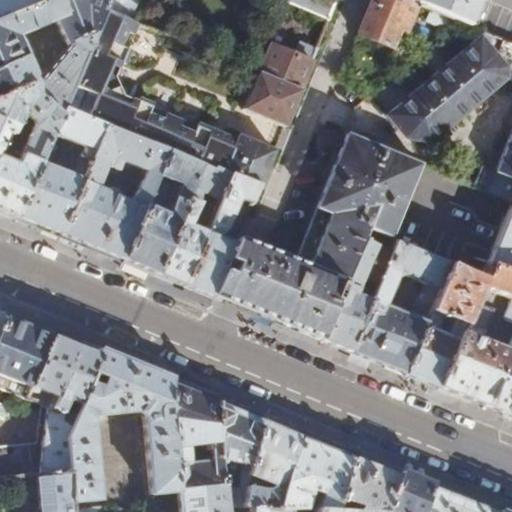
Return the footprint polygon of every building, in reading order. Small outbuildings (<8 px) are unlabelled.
[(0,0),(0,15),(37,0),(0,0)] [(37,0),(0,15),(0,94),(24,85),(59,119),(64,108),(105,10),(109,0),(37,0)] [(409,0),(370,0),(357,32),(389,46),(398,28),(404,29),(416,3),(409,0)] [(409,0),(416,3),(431,10),(456,21),(464,24),(474,0),(409,0)] [(228,173),(258,185),(273,150),(237,134),(235,139),(196,123),(194,127),(149,109),(150,105),(137,99),(135,103),(118,96),(107,92),(111,82),(118,64),(123,66),(129,51),(125,49),(136,23),(105,10),(64,108),(105,125),(169,150),(201,163),(228,173)] [(427,20),(446,29),(456,21),(431,10),(427,20)] [(511,105),(511,45),(483,32),(448,62),(466,84),(462,88),(477,106),(491,93),(511,105)] [(283,127),(315,50),(299,43),(294,55),(271,46),(265,59),(258,55),(251,72),(255,74),(241,109),(283,127)] [(466,84),(448,62),(385,115),(405,139),(446,148),(455,146),(471,133),(486,117),(477,106),(462,88),(466,84)] [(107,92),(118,96),(111,82),(107,92)] [(59,119),(24,85),(0,94),(0,211),(18,218),(59,119)] [(105,125),(64,108),(59,119),(18,218),(59,235),(105,125)] [(169,150),(105,125),(59,235),(110,256),(122,261),(169,150)] [(472,186),(511,203),(511,201),(511,129),(494,173),(481,171),(472,186)] [(337,150),(409,181),(416,163),(345,133),(337,150)] [(154,274),(201,163),(169,150),(122,261),(136,266),(154,274)] [(250,313),(321,341),(362,242),(367,229),(385,237),(409,181),(337,150),(290,262),(274,255),(250,313)] [(154,274),(183,286),(204,234),(185,226),(195,202),(198,192),(217,200),(228,173),(201,163),(154,274)] [(183,286),(211,297),(234,244),(214,235),(224,228),(237,198),(250,204),(258,185),(228,173),(217,200),(204,234),(183,286)] [(511,201),(511,203),(486,264),(511,274),(511,391),(502,415),(511,419),(511,201)] [(240,309),(264,251),(243,242),(236,239),(234,244),(211,297),(219,300),(240,309)] [(460,324),(429,311),(448,264),(392,240),(387,253),(348,353),(390,370),(435,388),(460,324)] [(321,341),(348,353),(387,253),(362,242),(321,341)] [(240,309),(250,313),(274,255),(264,251),(240,309)] [(460,324),(435,388),(486,409),(509,352),(481,341),(493,311),(476,304),(482,290),(510,302),(502,320),(511,324),(511,274),(486,264),(480,278),(448,264),(429,311),(460,324)] [(63,440),(72,414),(41,407),(38,408),(35,446),(0,447),(0,321),(3,316),(0,314),(0,480),(67,476),(63,440)] [(29,387),(53,329),(31,320),(28,325),(3,316),(0,321),(0,391),(3,393),(6,386),(0,383),(3,376),(16,382),(10,396),(23,400),(29,387)] [(72,414),(96,346),(75,338),(53,329),(29,387),(47,395),(41,407),(72,414)] [(169,376),(96,346),(72,414),(63,440),(67,476),(68,493),(69,504),(98,501),(91,423),(96,416),(134,413),(141,419),(149,495),(174,493),(174,491),(165,386),(169,376)] [(511,353),(509,352),(486,409),(502,415),(511,391),(511,353)] [(165,386),(174,491),(221,486),(212,404),(215,395),(169,376),(165,386)] [(38,408),(41,407),(23,400),(10,396),(3,393),(0,391),(0,402),(18,410),(38,408)] [(262,414),(215,395),(212,404),(221,486),(223,507),(225,506),(237,506),(238,506),(258,424),(262,414)] [(262,414),(258,424),(238,506),(248,505),(276,506),(302,430),(262,414)] [(323,495),(355,452),(327,441),(302,430),(276,506),(248,505),(247,511),(289,511),(289,508),(303,510),(310,491),(323,495)] [(384,508),(400,470),(355,452),(323,495),(316,509),(384,508)] [(422,511),(432,483),(400,470),(384,508),(382,511),(422,511)] [(497,511),(497,509),(432,483),(422,511),(497,511)] [(221,486),(174,491),(174,493),(175,511),(225,511),(225,506),(223,507),(221,486)]
